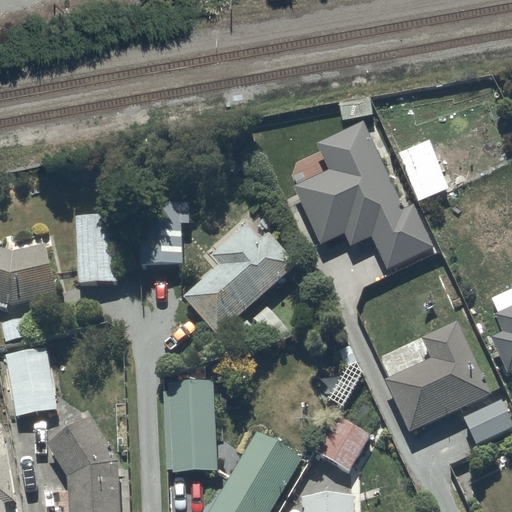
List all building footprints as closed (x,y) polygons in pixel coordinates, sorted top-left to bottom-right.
[(340,106),(343,126),(375,120),(372,101),(340,106)] [(294,192),(322,250),(345,239),(352,253),(373,243),(389,276),(436,253),(415,210),(407,214),(365,126),(317,149),(330,175),(294,192)] [(140,219),(142,283),(182,282),(180,218),(140,219)] [(77,220),(79,289),(117,288),(116,220),(77,220)] [(185,303),(219,341),(300,270),(271,239),(263,246),(248,230),(213,262),(220,271),(185,303)] [(12,312),(57,301),(48,250),(15,258),(0,253),(0,308),(1,309),(1,313),(9,314),(9,311),(12,312)] [(494,342),(510,380),(511,378),(511,296),(494,305),(500,319),(497,320),(504,337),(494,342)] [(3,328),(7,348),(30,343),(25,323),(3,328)] [(387,385),(411,439),(493,402),(460,327),(423,343),(433,365),(387,385)] [(6,359),(17,421),(60,414),(49,351),(6,359)] [(174,475),(174,478),(218,478),(215,387),(171,388),(171,395),(165,395),(167,475),(174,475)] [(464,422),(478,452),(511,436),(511,422),(504,404),(464,422)] [(340,421),(318,457),(349,477),(371,441),(340,421)] [(69,483),(69,511),(122,511),(121,468),(93,423),(49,451),(69,483)] [(0,511),(7,511),(7,509),(18,507),(7,437),(0,438),(0,511)] [(275,511),(304,466),(258,438),(223,496),(215,492),(202,511),(275,511)] [(355,511),(356,503),(303,505),(303,511),(355,511)]
